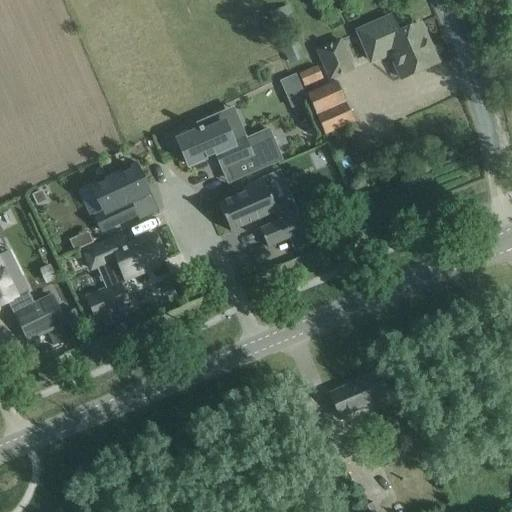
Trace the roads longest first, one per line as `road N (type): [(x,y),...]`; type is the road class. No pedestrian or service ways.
road 1 (unclassified): [(0,451),(511,241)]
road 2 (residential): [(511,232),(438,0)]
